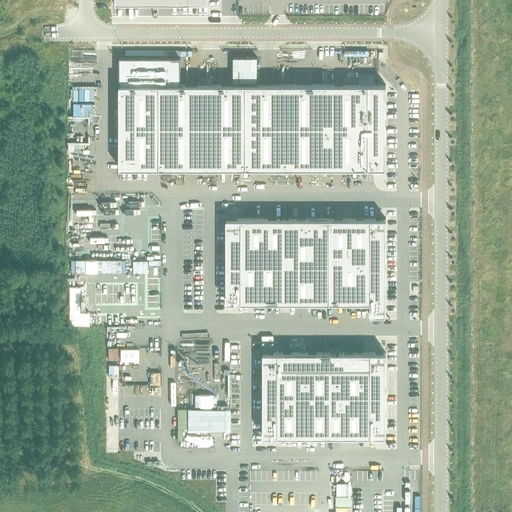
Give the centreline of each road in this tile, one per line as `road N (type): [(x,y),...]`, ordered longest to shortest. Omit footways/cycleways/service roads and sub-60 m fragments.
road 1 (trunk): [(50,511),(46,0)]
road 2 (trunk): [(22,0),(25,511)]
road 3 (unclassified): [(440,455),(180,459),(170,450),(171,326)]
road 4 (unclassified): [(439,33),(112,32)]
road 5 (unclassified): [(439,328),(171,326)]
road 6 (unclassified): [(439,197),(172,196)]
road 7 (unclassified): [(172,196),(112,195),(112,32)]
road 8 (unclassified): [(439,197),(439,33)]
road 9 (unknown): [(239,327),(241,440),(251,458)]
road 10 (unclassified): [(439,328),(439,197)]
road 11 (unclassified): [(171,326),(172,196)]
road 12 (unclassified): [(440,455),(439,328)]
